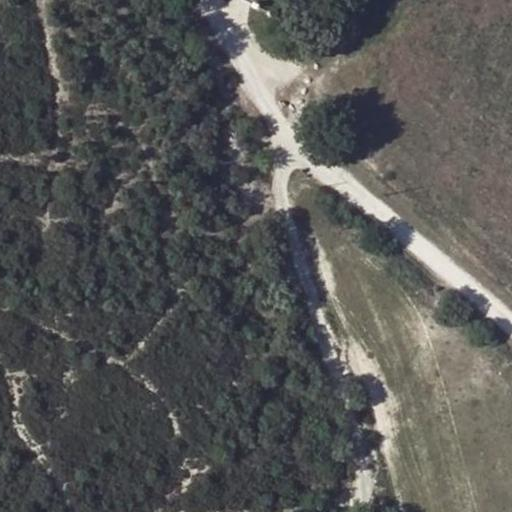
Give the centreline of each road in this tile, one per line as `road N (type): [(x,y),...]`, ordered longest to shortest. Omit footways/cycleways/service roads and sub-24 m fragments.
road 1 (track): [(215,0),(259,79),(281,142),(332,174),(511,324)]
road 2 (track): [(281,142),(302,331),(357,511)]
